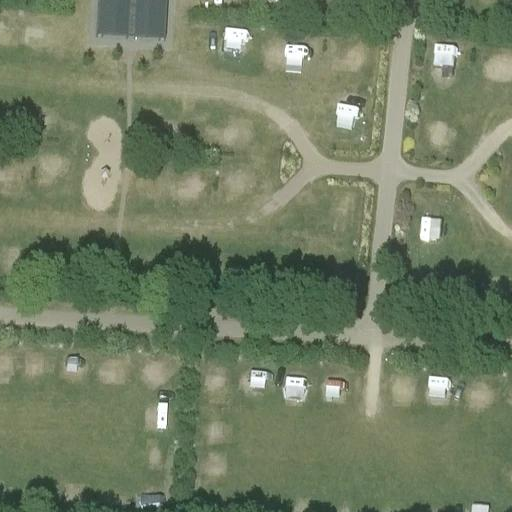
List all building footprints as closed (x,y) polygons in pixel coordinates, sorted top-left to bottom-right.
[(98,0),(96,39),(164,43),(165,0),(98,0)] [(232,55),(232,35),(213,34),(213,54),(232,55)] [(492,68),(510,68),(510,49),(493,48),(492,68)] [(450,80),(449,58),(429,59),(430,81),(450,80)] [(421,148),(438,151),(442,128),(425,125),(421,148)] [(226,171),(225,192),(248,193),(248,171),(226,171)] [(437,246),(437,227),(417,227),(417,246),(437,246)] [(0,370),(10,371),(12,351),(0,350),(0,370)] [(62,373),(83,375),(85,357),(64,355),(62,373)] [(104,360),(102,368),(124,372),(126,364),(104,360)] [(285,387),(306,388),(307,367),(285,367),(285,387)] [(173,378),(173,369),(147,368),(147,388),(163,388),(163,378),(173,378)] [(325,370),(324,392),(346,393),(348,371),(325,370)] [(431,377),(430,398),(451,399),(451,378),(431,377)] [(0,490),(0,507),(8,508),(8,491),(0,490)] [(110,511),(125,511),(126,499),(111,498),(110,511)] [(140,502),(139,511),(162,511),(163,502),(140,502)]
